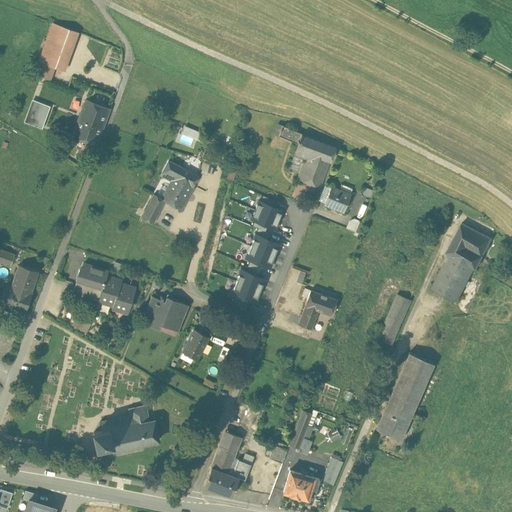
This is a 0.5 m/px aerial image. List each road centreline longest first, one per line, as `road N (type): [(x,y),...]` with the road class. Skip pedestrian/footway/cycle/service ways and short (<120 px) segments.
road 1 (residential): [(93,0),(128,60),(0,411)]
road 2 (residential): [(262,323),(186,510)]
road 3 (track): [(511,74),(372,0)]
